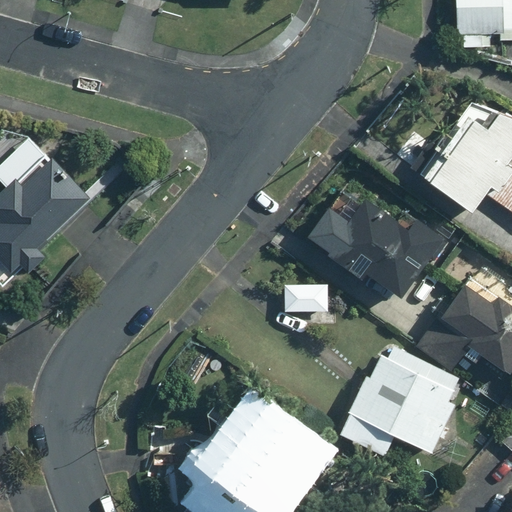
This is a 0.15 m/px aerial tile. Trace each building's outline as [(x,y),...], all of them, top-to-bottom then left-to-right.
[(511,0),(450,0),(451,33),(511,31),(511,0)] [(511,132),(485,114),(474,129),(461,120),(415,187),(456,215),(472,192),(511,216),(511,172),(496,162),(511,139),(511,132)] [(0,269),(3,267),(10,275),(29,257),(22,250),(76,201),(39,160),(8,187),(2,180),(0,181),(0,269)] [(354,200),(338,224),(317,209),(298,236),(390,300),(433,240),(405,220),(397,230),(354,200)] [(321,286),(282,283),(279,313),(302,314),(302,325),(331,327),(333,308),(320,307),(321,286)] [(511,346),(511,314),(487,297),(482,305),(456,287),(413,347),(443,368),(459,346),(495,371),(511,346)] [(448,406),(442,403),(449,389),(374,356),(365,377),(357,374),(330,435),(375,455),(385,433),(428,452),(448,406)] [(511,445),(511,412),(505,420),(511,426),(511,427),(503,438),(511,445)] [(270,438),(247,420),(192,489),(222,511),(238,493),(253,504),(265,488),(278,498),(298,474),(285,464),(296,449),(274,432),(270,438)] [(511,511),(511,489),(504,489),(503,511),(511,511)]
